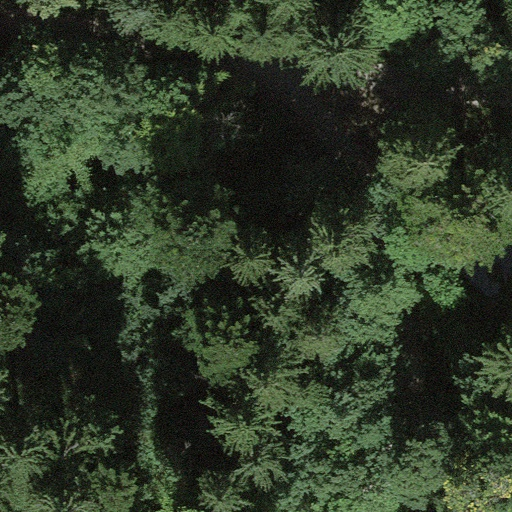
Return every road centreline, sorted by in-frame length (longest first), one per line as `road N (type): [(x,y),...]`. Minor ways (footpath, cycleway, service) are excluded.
road 1 (track): [(375,511),(411,438),(416,381),(407,294),(354,104),(0,45)]
road 2 (track): [(354,104),(511,117)]
